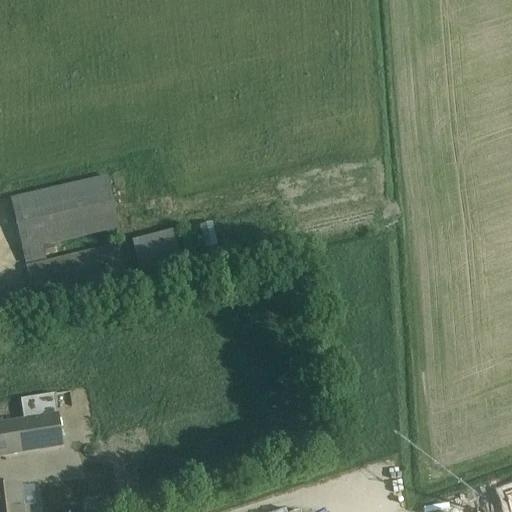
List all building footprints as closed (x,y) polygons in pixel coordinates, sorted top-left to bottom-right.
[(122,230),(110,177),(14,199),(29,265),(46,261),(44,248),(122,230)] [(185,269),(176,231),(136,241),(145,279),(185,269)] [(128,284),(119,246),(36,265),(45,303),(128,284)] [(0,310),(30,306),(26,284),(0,288),(0,310)] [(24,422),(0,426),(0,459),(63,449),(54,397),(20,402),(24,422)] [(21,488),(0,490),(0,511),(28,511),(28,509),(23,509),(21,489),(22,489),(21,488)] [(511,511),(511,491),(503,495),(508,511),(511,511)]
